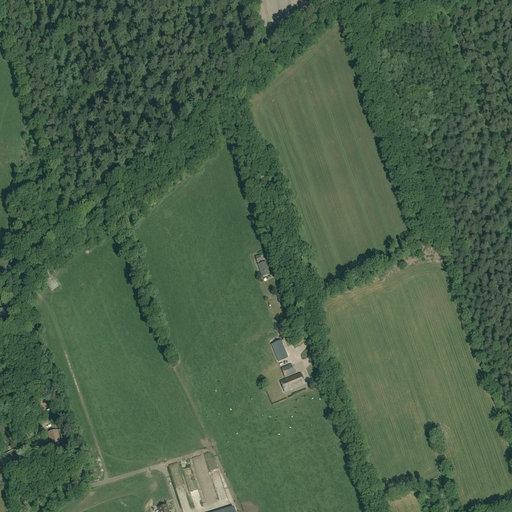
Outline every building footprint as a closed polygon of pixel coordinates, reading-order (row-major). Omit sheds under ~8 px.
[(266,262),(258,265),(262,277),(270,275),(266,262)] [(52,289),(58,285),(52,278),(46,282),(52,289)] [(9,286),(4,291),(9,296),(14,290),(9,286)] [(0,311),(0,318),(11,313),(9,307),(0,311)] [(271,345),(278,362),(288,358),(281,341),(271,345)] [(308,354),(308,359),(311,362),(316,360),(317,355),(313,352),(308,354)] [(291,364),(281,368),(285,378),(295,373),(291,364)] [(301,373),(280,382),(284,392),(305,384),(301,373)] [(56,431),(48,434),(48,436),(49,440),(51,439),(52,443),(59,441),(57,434),(56,431)] [(12,451),(5,455),(8,460),(15,455),(12,451)] [(7,493),(10,498),(16,495),(13,489),(7,493)] [(229,495),(212,498),(213,503),(216,502),(217,504),(230,501),(229,495)]
